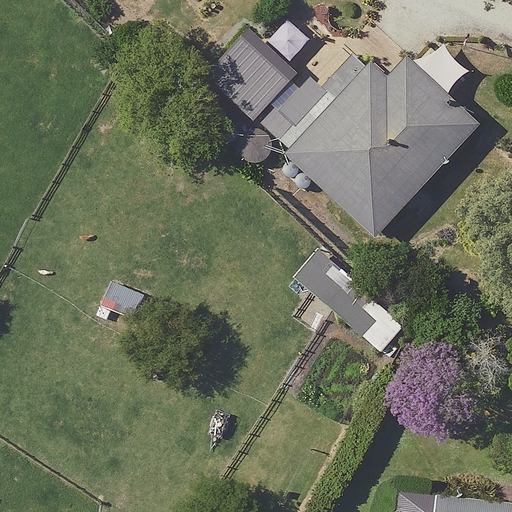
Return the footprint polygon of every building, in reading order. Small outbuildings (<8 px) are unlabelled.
[(286,15),(255,50),(291,81),(322,46),(286,15)] [(380,77),(354,53),(272,141),(369,231),(472,120),(401,54),(380,77)] [(402,321),(335,266),(312,294),(379,349),(402,321)] [(108,272),(95,301),(126,315),(139,286),(108,272)] [(511,511),(511,499),(394,490),(392,511),(511,511)]
